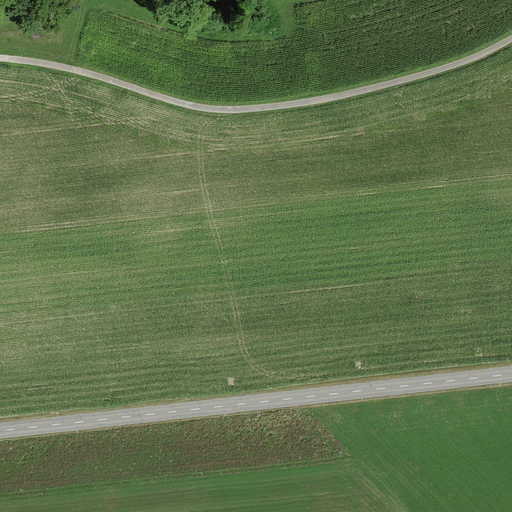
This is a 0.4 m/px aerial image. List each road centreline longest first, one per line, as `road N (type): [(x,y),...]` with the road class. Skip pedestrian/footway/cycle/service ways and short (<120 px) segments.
road 1 (track): [(511,39),(404,80),(228,108),(0,54)]
road 2 (tertiary): [(511,373),(0,430)]
